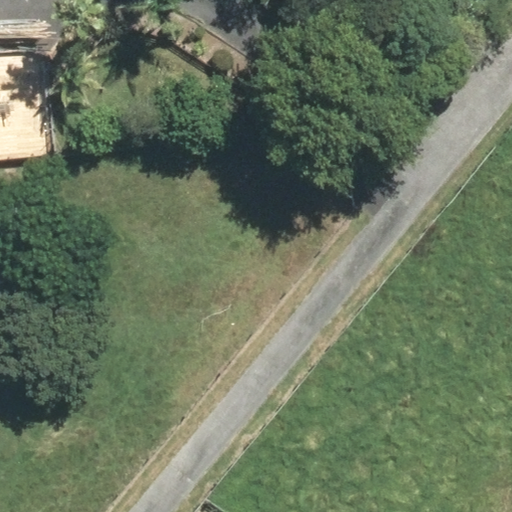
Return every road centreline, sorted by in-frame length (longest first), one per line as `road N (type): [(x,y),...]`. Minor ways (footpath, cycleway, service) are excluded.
road 1 (unknown): [(443,169),(156,511)]
road 2 (unknown): [(443,169),(171,0)]
